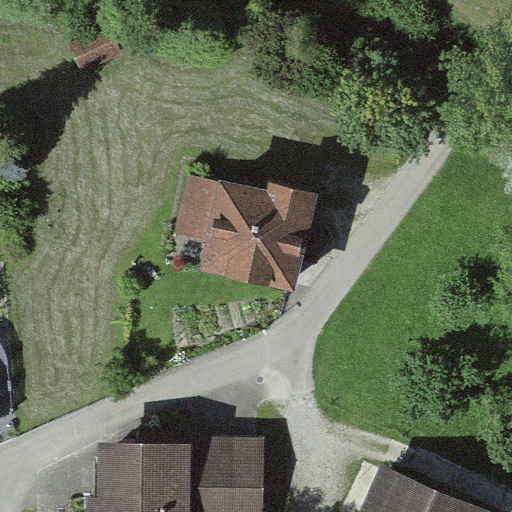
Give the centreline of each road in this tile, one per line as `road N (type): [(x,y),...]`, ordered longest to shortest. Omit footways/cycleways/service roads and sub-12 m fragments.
road 1 (residential): [(0,466),(274,348),(352,266),(511,39)]
road 2 (track): [(274,348),(311,421),(511,505)]
